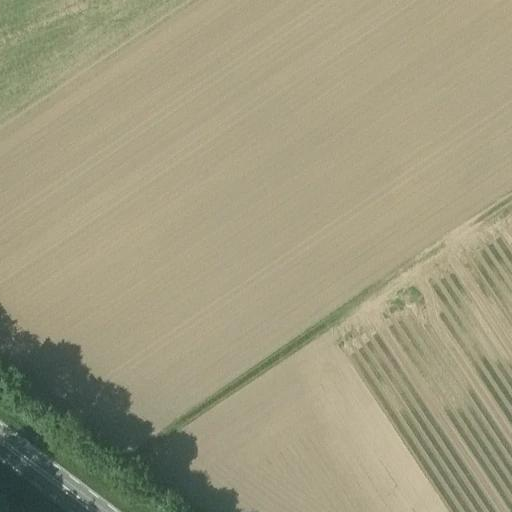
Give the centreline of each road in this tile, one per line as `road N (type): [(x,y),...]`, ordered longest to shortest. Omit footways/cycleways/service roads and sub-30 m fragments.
road 1 (track): [(125,456),(511,197)]
road 2 (primary): [(97,511),(0,439)]
